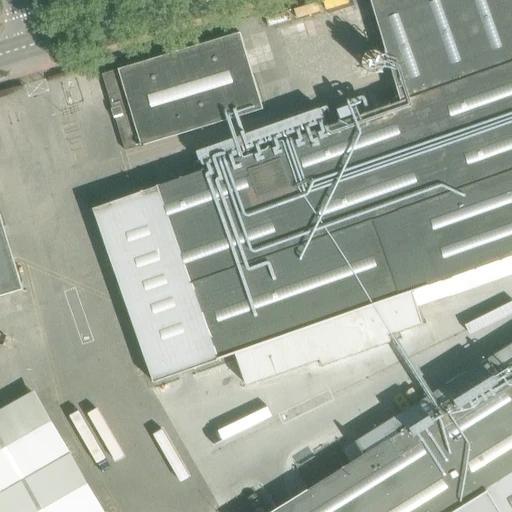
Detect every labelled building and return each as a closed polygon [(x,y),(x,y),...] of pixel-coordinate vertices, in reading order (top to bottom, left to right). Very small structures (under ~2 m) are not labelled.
[(138,193),(94,209),(154,382),(218,359),(236,353),(247,385),(319,359),(321,365),(390,342),(388,336),(423,324),(412,292),(511,256),(511,0),(371,0),(402,100),(138,193)] [(263,109),(240,32),(102,74),(125,150),(263,109)] [(291,69),(333,63),(330,42),(288,48),(291,69)] [(379,48),(376,47),(374,47),(372,47),(370,48),(367,50),(365,52),(364,54),(363,57),(362,59),(363,62),(364,65),(366,68),(368,69),(369,70),(372,71),(376,71),(379,70),(381,70),(382,68),(384,67),(385,65),(386,62),(387,59),(386,56),(386,54),(384,52),(382,50),(381,49),(379,48)] [(0,295),(23,288),(0,214),(0,295)] [(511,511),(511,363),(465,392),(272,511),(511,511)] [(0,511),(104,511),(34,390),(0,409),(0,511)]
